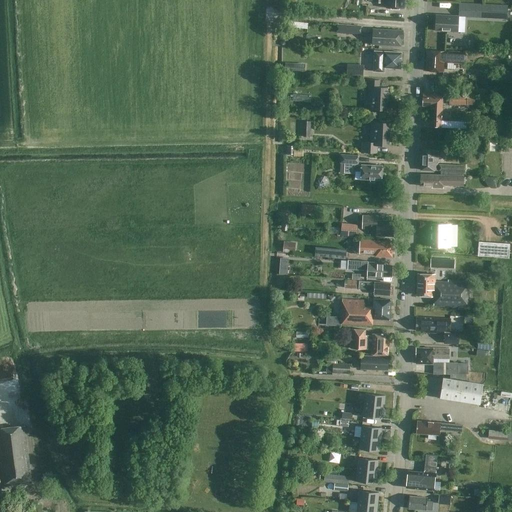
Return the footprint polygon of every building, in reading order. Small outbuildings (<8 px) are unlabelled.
[(404,8),(404,0),(386,0),(386,8),(404,8)] [(491,4),(471,3),(470,17),(491,18),(491,4)] [(435,30),(458,31),(458,16),(436,14),(435,30)] [(360,34),(361,26),(347,25),(346,33),(360,34)] [(373,28),(372,36),(372,44),(401,46),(401,39),(402,39),(402,30),(373,28)] [(443,62),(444,51),(427,50),(426,70),(443,71),(443,62)] [(374,51),(373,71),(384,72),(384,67),(399,68),(400,67),(401,54),(400,52),(374,51)] [(464,52),(444,51),(443,62),(463,63),(464,52)] [(305,62),(286,62),(286,71),(305,71),(305,62)] [(363,65),(347,64),(346,76),(362,76),(363,65)] [(511,86),(511,78),(497,78),(498,87),(511,86)] [(387,87),(379,87),(379,80),(364,79),(364,86),(368,86),(367,109),(386,110),(387,87)] [(430,126),(441,126),(442,94),(422,93),(422,106),(431,106),(430,126)] [(474,105),(474,94),(449,93),(449,104),(474,105)] [(300,135),(310,136),(311,121),(301,120),(300,135)] [(377,153),(377,145),(389,146),(390,123),(370,122),(369,142),(361,142),(361,152),(377,153)] [(303,145),(286,145),(286,154),(293,154),(293,156),(303,156),(303,145)] [(440,170),(440,174),(463,175),(464,165),(437,164),(438,150),(421,149),(420,169),(440,170)] [(361,165),(357,165),(358,155),(340,154),(340,162),(344,162),(344,173),(355,173),(355,171),(361,171),(360,178),(381,179),(382,166),(361,165)] [(463,187),(463,175),(440,174),(440,175),(420,174),(420,185),(432,186),(432,187),(443,187),(443,186),(463,187)] [(321,189),(324,187),(324,183),(322,180),(318,180),(315,182),(315,186),(317,189),(321,189)] [(393,236),(394,220),(377,220),(377,216),(363,215),(362,228),(376,229),(376,235),(393,236)] [(288,230),(289,217),(281,217),(280,229),(288,230)] [(340,236),(356,237),(357,224),(341,223),(340,236)] [(451,224),(431,224),(431,247),(451,247),(451,246),(457,246),(457,225),(451,224)] [(296,241),(284,240),(283,251),(295,251),(296,241)] [(360,240),(360,242),(358,242),(357,242),(356,243),(355,243),(355,244),(354,245),(353,246),(353,247),(353,248),(353,250),(353,251),(354,252),(354,253),(355,253),(356,254),(357,255),(358,255),(359,255),(375,256),(392,257),(392,250),(393,241),(376,240),(360,240)] [(391,276),(392,265),(384,265),(384,263),(347,261),(346,269),(367,271),(367,277),(380,278),(380,276),(391,276)] [(287,274),(288,264),(280,263),(279,274),(287,274)] [(433,295),(433,305),(468,307),(469,281),(444,280),(444,281),(434,281),(435,275),(417,274),(417,295),(433,295)] [(344,287),(356,288),(357,280),(344,279),(344,287)] [(359,280),(358,285),(358,288),(374,289),(374,294),(389,295),(389,293),(390,293),(391,288),(389,288),(390,283),(375,282),(375,281),(359,280)] [(365,300),(357,300),(342,299),(341,323),(372,325),(373,318),(389,319),(390,299),(373,298),(373,307),(364,307),(365,300)] [(450,318),(416,317),(416,330),(425,331),(425,332),(444,333),(444,343),(458,344),(458,332),(450,331),(450,318)] [(372,333),(372,335),(365,335),(365,329),(351,329),(350,348),(371,349),(371,354),(388,355),(389,334),(372,333)] [(281,331),(281,341),(292,341),(292,331),(281,331)] [(296,351),(310,351),(311,342),(296,342),(296,351)] [(416,356),(416,363),(433,364),(433,358),(449,358),(449,348),(433,348),(416,347),(416,356)] [(361,356),(361,368),(387,369),(388,357),(361,356)] [(326,371),(349,373),(350,364),(336,363),(337,361),(327,361),(326,371)] [(434,375),(467,375),(468,364),(433,363),(434,375)] [(440,397),(479,404),(483,384),(443,378),(440,397)] [(364,405),(383,407),(385,395),(365,393),(364,405)] [(383,407),(364,405),(363,416),(382,418),(383,407)] [(440,429),(440,425),(440,423),(440,422),(434,422),(417,420),(416,433),(428,434),(427,440),(436,440),(436,434),(439,435),(440,429)] [(0,511),(0,494),(1,494),(0,484),(31,481),(25,425),(0,428),(0,511)] [(360,437),(380,439),(381,427),(362,425),(360,437)] [(511,432),(489,430),(488,439),(511,441),(511,432)] [(380,439),(360,437),(359,448),(379,450),(380,439)] [(406,487),(433,490),(436,463),(440,463),(441,457),(437,456),(437,455),(425,454),(424,472),(408,470),(406,487)] [(357,469),(377,471),(378,459),(358,457),(357,469)] [(377,471),(357,469),(356,481),(375,483),(377,471)] [(323,481),(348,484),(349,476),(324,473),(323,481)] [(358,502),(377,504),(378,492),(359,490),(358,502)] [(426,509),(432,510),(433,501),(427,500),(427,497),(409,495),(408,508),(426,510),(426,509)] [(438,503),(450,504),(451,496),(439,495),(438,503)] [(304,506),(304,499),(296,498),(295,505),(304,506)] [(376,511),(377,504),(358,502),(356,511),(376,511)]
